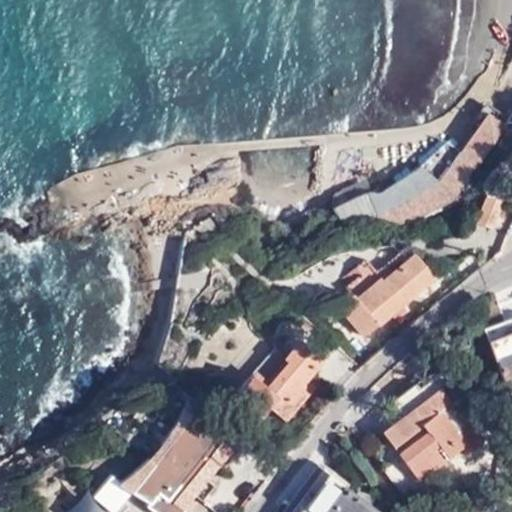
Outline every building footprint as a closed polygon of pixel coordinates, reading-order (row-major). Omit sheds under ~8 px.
[(480,119),(458,154),(473,166),(482,156),(480,153),(495,130),(480,119)] [(385,231),(442,201),(473,166),(450,148),(431,171),(382,194),(386,200),(369,208),(385,231)] [(492,229),(502,201),(483,193),(472,221),(492,229)] [(354,294),(352,292),(339,305),(365,335),(434,276),(415,255),(383,282),(386,285),(363,305),(354,294)] [(386,285),(383,282),(378,275),(354,294),(363,305),(386,285)] [(490,340),(511,332),(511,319),(486,329),(490,340)] [(508,390),(511,389),(511,332),(490,340),(508,390)] [(301,399),(295,395),(307,380),(305,379),(322,358),(300,339),(284,358),(274,351),(236,395),(261,417),(270,406),(285,418),(301,399)] [(342,351),(319,368),(331,384),(354,366),(342,351)] [(295,395),(301,399),(312,385),(307,380),(295,395)] [(439,391),(404,417),(414,431),(420,439),(399,454),(419,481),(466,446),(440,411),(449,404),(439,391)] [(206,416),(197,426),(217,444),(226,434),(206,416)] [(173,500),(219,445),(217,444),(197,426),(189,419),(127,490),(145,500),(144,501),(158,511),(179,511),(182,508),(173,500)] [(173,500),(182,508),(228,453),(219,445),(173,500)] [(378,511),(322,470),(290,511),(378,511)] [(87,495),(106,511),(111,511),(128,493),(105,473),(87,495)]
